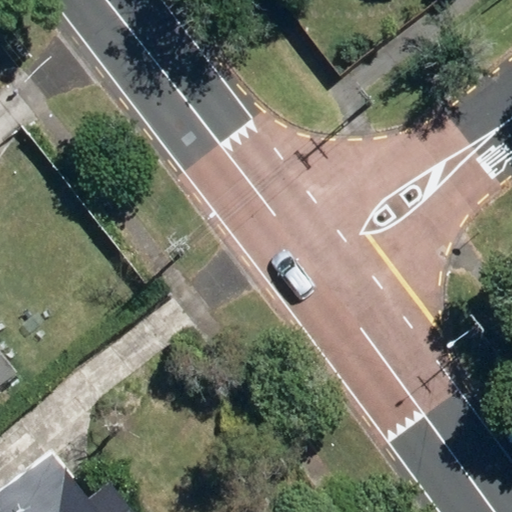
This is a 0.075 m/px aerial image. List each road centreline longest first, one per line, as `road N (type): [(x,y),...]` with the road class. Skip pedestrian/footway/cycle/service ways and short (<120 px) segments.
road 1 (tertiary): [(321,264),(112,0)]
road 2 (tertiary): [(499,511),(321,264)]
road 3 (residential): [(321,264),(511,124)]
